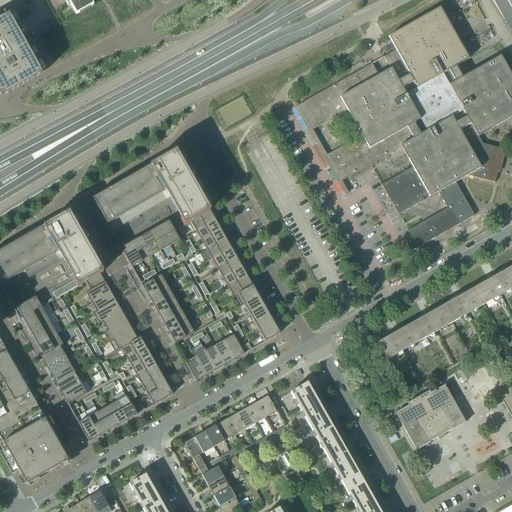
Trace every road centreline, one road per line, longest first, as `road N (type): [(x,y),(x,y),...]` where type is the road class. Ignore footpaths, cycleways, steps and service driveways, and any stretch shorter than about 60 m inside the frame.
road 1 (residential): [(311,345),(511,229)]
road 2 (residential): [(311,345),(221,187),(197,190)]
road 3 (unclassified): [(409,511),(311,345)]
road 4 (residential): [(149,436),(311,345)]
road 5 (tertiary): [(0,189),(149,91)]
road 6 (tertiary): [(149,91),(0,162)]
road 7 (residential): [(16,511),(149,436)]
road 8 (tertiary): [(229,48),(302,26),(348,0)]
